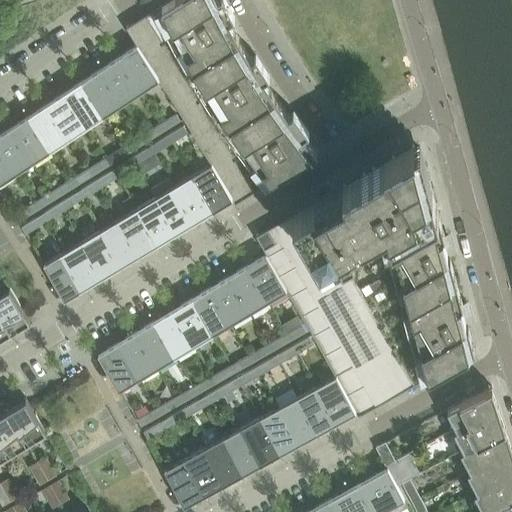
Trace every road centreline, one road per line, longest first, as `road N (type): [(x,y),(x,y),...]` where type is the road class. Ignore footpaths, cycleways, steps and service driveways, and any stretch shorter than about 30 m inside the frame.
road 1 (residential): [(0,363),(341,158)]
road 2 (residential): [(216,511),(507,353)]
road 3 (residential): [(436,99),(507,353)]
road 4 (residential): [(246,0),(341,158)]
road 5 (residential): [(0,83),(128,0)]
